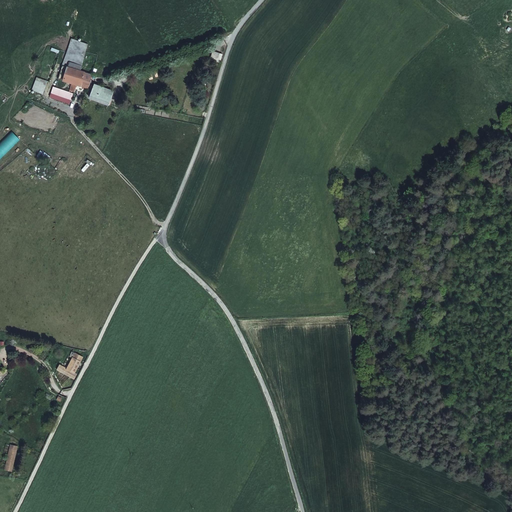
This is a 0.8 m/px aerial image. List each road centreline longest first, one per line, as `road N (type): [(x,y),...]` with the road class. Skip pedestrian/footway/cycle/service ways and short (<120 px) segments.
road 1 (unclassified): [(16,511),(150,241),(162,238)]
road 2 (unclassified): [(162,238),(239,332),(302,511)]
road 3 (unclassified): [(261,0),(229,42),(162,238)]
